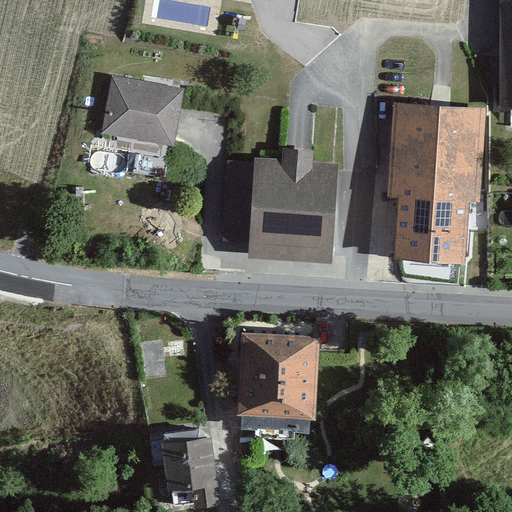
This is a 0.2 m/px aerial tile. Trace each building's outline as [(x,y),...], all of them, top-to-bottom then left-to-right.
[(511,0),(489,0),(487,106),(511,107),(511,0)] [(112,139),(187,149),(195,85),(120,75),(112,139)] [(480,107),(399,102),(394,194),(409,195),(405,255),(452,258),(456,198),(474,199),(480,107)] [(228,242),(265,243),(264,259),(344,265),(351,162),(325,160),(325,148),(292,147),(292,158),(271,156),(271,162),(231,161),(228,242)] [(332,422),(334,337),(257,335),(254,420),(332,422)] [(225,504),(219,441),(181,444),(187,508),(225,504)]
